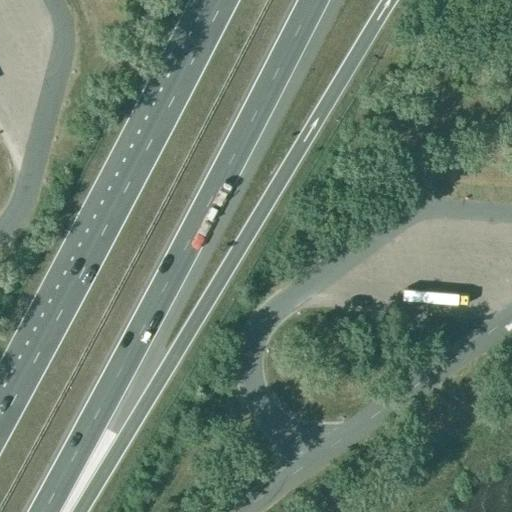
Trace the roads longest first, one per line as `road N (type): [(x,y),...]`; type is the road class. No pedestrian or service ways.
road 1 (motorway): [(73,511),(389,0)]
road 2 (motorway): [(42,511),(317,0)]
road 3 (motorway): [(223,0),(0,427)]
